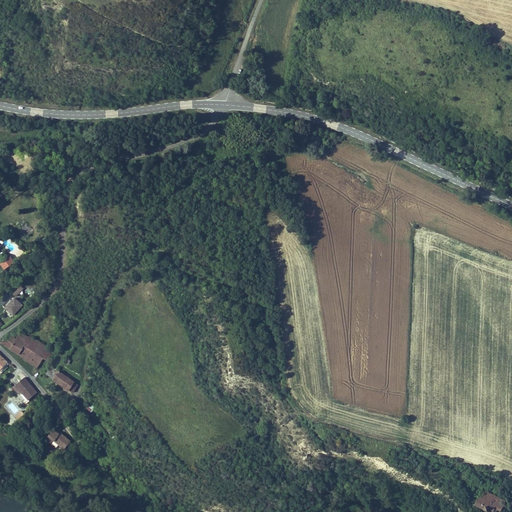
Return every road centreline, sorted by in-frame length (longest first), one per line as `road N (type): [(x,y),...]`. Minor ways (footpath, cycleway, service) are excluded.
road 1 (unclassified): [(223,104),(188,140),(72,176),(55,284),(0,335)]
road 2 (tertiary): [(223,104),(335,125),(511,205)]
road 3 (tertiary): [(0,105),(83,115),(223,104)]
